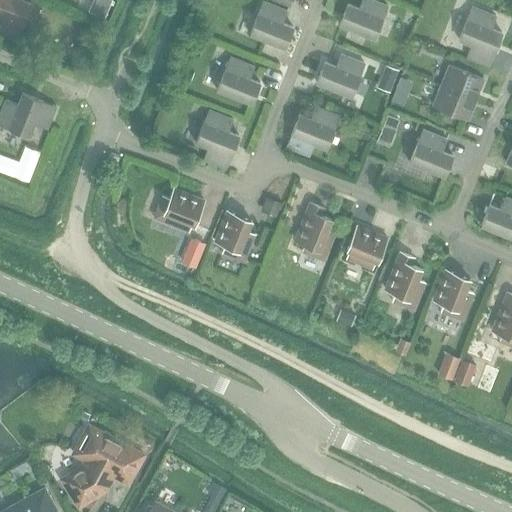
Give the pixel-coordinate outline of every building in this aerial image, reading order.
[(31,3),(22,0),(0,0),(0,28),(18,36),(31,3)] [(92,0),(89,10),(103,16),(110,0),(92,0)] [(263,0),(250,33),(285,47),(293,27),(282,22),(287,10),(263,0)] [(348,3),(339,24),(374,38),(387,5),(374,0),(361,0),(359,8),(348,3)] [(488,65),(494,53),(502,32),(491,28),(496,15),(472,6),(459,39),(471,44),(466,56),(488,65)] [(413,37),(408,50),(417,54),(422,41),(413,37)] [(263,59),(267,46),(245,40),(242,53),(263,59)] [(40,43),(34,55),(46,61),(52,49),(40,43)] [(325,61),(316,81),(351,95),(364,63),(341,53),(336,65),(325,61)] [(230,56),(217,89),(252,103),(260,82),(249,78),(254,66),(230,56)] [(441,84),(476,97),(483,78),(448,64),(441,84)] [(386,65),(382,76),(394,81),(398,70),(386,65)] [(467,118),(476,97),(441,84),(432,104),(467,118)] [(395,88),(392,98),(402,102),(406,92),(395,88)] [(56,106),(43,101),(22,93),(18,104),(6,99),(0,113),(0,124),(29,136),(34,123),(47,128),(56,106)] [(309,155),(314,143),(326,148),(339,115),(315,105),(310,118),(299,113),(291,135),(292,135),(288,145),(287,144),(286,146),(309,155)] [(226,168),(231,156),(239,135),(228,131),(233,118),(209,109),(196,142),(208,147),(203,159),(226,168)] [(387,115),(384,122),(395,126),(398,119),(387,115)] [(365,126),(361,137),(369,140),(373,129),(365,126)] [(410,162),(444,176),(453,155),(441,151),(446,138),(423,129),(410,162)] [(194,224),(203,200),(173,188),(164,212),(194,224)] [(266,196),(262,207),(277,213),(281,202),(266,196)] [(489,204),(481,225),(511,237),(511,199),(505,196),(500,208),(489,204)] [(310,202),(295,239),(319,249),(331,219),(320,215),(323,207),(310,202)] [(254,233),(247,230),(251,220),(227,211),(215,240),(239,250),(240,249),(247,252),(254,233)] [(347,249),(377,261),(386,237),(357,225),(347,249)] [(190,236),(180,261),(194,267),(204,242),(190,236)] [(413,256),(400,251),(385,289),(409,298),(421,269),(410,264),(413,256)] [(445,269),(433,299),(458,309),(470,279),(445,269)] [(511,293),(507,291),(492,329),(511,336),(511,293)] [(341,308),(336,320),(350,325),(354,314),(341,308)] [(400,338),(395,350),(405,354),(410,342),(400,338)] [(446,352),(438,373),(451,378),(460,357),(446,352)] [(461,358),(454,379),(468,384),(476,363),(461,358)] [(82,465),(62,478),(79,505),(100,492),(98,488),(110,481),(114,474),(128,482),(143,453),(110,436),(110,433),(104,430),(102,431),(88,424),(73,452),(85,459),(82,465)] [(213,480),(207,492),(223,500),(229,488),(213,480)] [(57,511),(44,487),(8,507),(11,511),(57,511)] [(172,511),(155,502),(153,506),(148,504),(145,509),(143,511),(172,511)]
